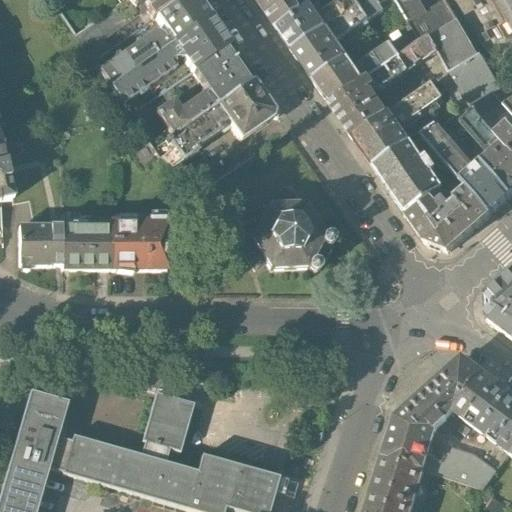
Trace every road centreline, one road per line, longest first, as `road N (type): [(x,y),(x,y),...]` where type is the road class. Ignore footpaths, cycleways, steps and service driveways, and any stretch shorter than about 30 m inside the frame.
road 1 (residential): [(434,306),(225,0)]
road 2 (residential): [(37,318),(404,321)]
road 3 (residential): [(331,511),(376,366),(404,321)]
